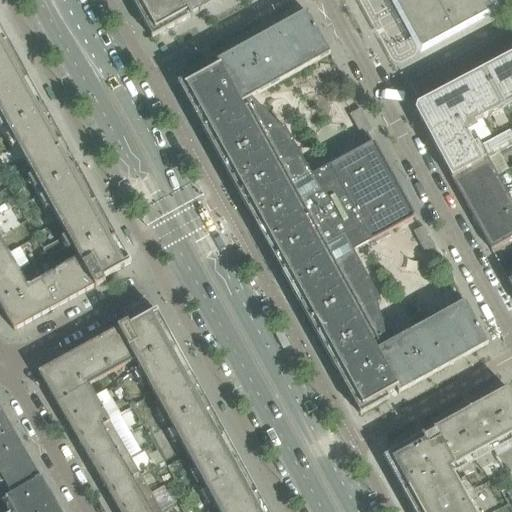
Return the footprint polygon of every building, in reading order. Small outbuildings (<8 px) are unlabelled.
[(200,13),(218,3),(216,0),(129,0),(152,40),(190,19),(190,20),(192,19),(190,17),(198,13),(199,15),(201,14),(200,13)] [(493,11),(486,0),(394,0),(404,17),(408,15),(413,24),(409,26),(422,50),(493,11)] [(330,56),(306,14),(247,47),(270,89),(330,56)] [(0,93),(28,80),(14,54),(0,29),(0,93)] [(251,100),(270,89),(247,47),(215,64),(218,69),(208,74),(205,69),(177,85),(203,132),(231,117),(229,112),(251,100)] [(511,104),(511,103),(511,56),(481,73),(498,103),(507,98),(511,104)] [(491,137),(482,119),(491,115),(488,108),(498,103),(481,73),(417,107),(415,112),(451,180),(486,160),(487,162),(499,155),(511,148),(511,137),(509,133),(475,152),(473,148),(491,137)] [(61,141),(54,128),(28,80),(0,93),(0,114),(25,161),(61,141)] [(353,253),(415,219),(373,144),(311,178),(283,127),(279,130),(251,100),(229,112),(231,117),(203,132),(334,369),(362,354),(365,358),(387,346),(377,306),(381,304),(353,253)] [(371,131),(359,111),(349,116),(361,137),(371,131)] [(95,202),(65,147),(61,141),(25,161),(59,222),(95,202)] [(461,197),(496,178),(507,171),(499,155),(487,162),(486,160),(451,180),(461,197)] [(470,215),(506,196),(496,178),(461,197),(470,215)] [(480,233),(511,215),(511,207),(506,196),(470,215),(480,233)] [(130,265),(115,238),(95,202),(59,222),(67,237),(43,252),(49,262),(73,248),(79,259),(76,261),(92,290),(94,289),(95,290),(105,284),(103,280),(130,265)] [(0,238),(13,231),(4,214),(0,216),(0,238)] [(491,252),(511,239),(511,215),(480,233),(491,252)] [(434,249),(423,228),(413,234),(424,254),(434,249)] [(0,261),(9,256),(0,240),(0,261)] [(0,283),(19,273),(9,256),(0,261),(0,283)] [(0,309),(14,333),(68,303),(92,290),(76,261),(28,289),(0,305),(0,309)] [(0,305),(28,289),(19,273),(0,283),(0,305)] [(428,379),(488,346),(464,303),(405,336),(428,379)] [(192,378),(156,313),(129,328),(127,324),(117,330),(117,331),(135,364),(154,398),(192,378)] [(89,388),(135,364),(117,331),(38,374),(56,406),(89,388)] [(428,379),(405,336),(387,346),(365,358),(362,354),(334,369),(360,417),(388,401),(386,396),(395,391),(398,396),(428,379)] [(226,439),(212,414),(192,378),(154,398),(188,459),(226,439)] [(110,424),(109,423),(89,388),(56,406),(77,442),(110,424)] [(452,476),(511,442),(511,399),(507,390),(505,391),(505,392),(471,411),(470,410),(468,411),(469,412),(434,431),(434,430),(432,431),(433,433),(424,438),(422,436),(421,437),(421,438),(383,459),(404,496),(449,471),(452,476)] [(3,503),(40,481),(0,412),(0,502),(2,501),(3,503)] [(120,443),(120,441),(119,441),(130,435),(119,417),(109,423),(110,424),(77,442),(88,460),(120,443)] [(98,478),(130,460),(137,456),(126,438),(120,441),(120,443),(88,460),(98,478)] [(237,511),(260,500),(246,475),(226,439),(188,459),(216,511),(237,511)] [(141,478),(141,477),(130,460),(98,478),(109,496),(141,478)] [(472,511),(468,504),(452,476),(449,471),(404,496),(412,511),(472,511)] [(122,511),(152,496),(151,496),(156,492),(157,489),(157,485),(152,478),(150,476),(147,475),(146,474),(141,477),(141,478),(109,496),(117,511),(122,511)] [(57,511),(56,509),(40,481),(3,503),(2,504),(6,511),(57,511)] [(183,500),(177,489),(167,495),(173,506),(183,500)] [(160,511),(152,496),(122,511),(160,511)] [(265,511),(260,500),(237,511),(265,511)] [(191,511),(185,501),(178,505),(181,511),(191,511)]
